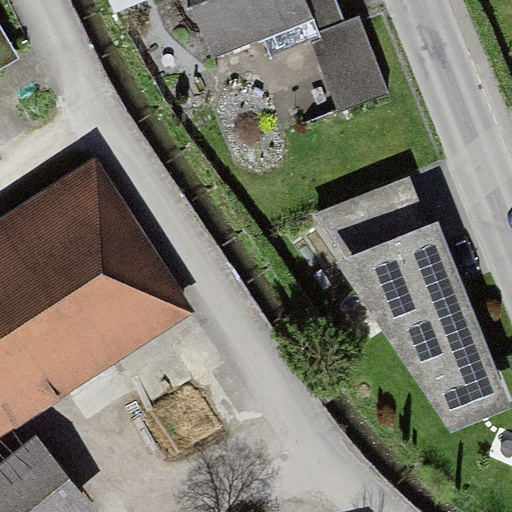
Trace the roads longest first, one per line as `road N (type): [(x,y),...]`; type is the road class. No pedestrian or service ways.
road 1 (residential): [(40,0),(98,115),(344,479),(379,511)]
road 2 (tertiary): [(419,0),(511,237)]
